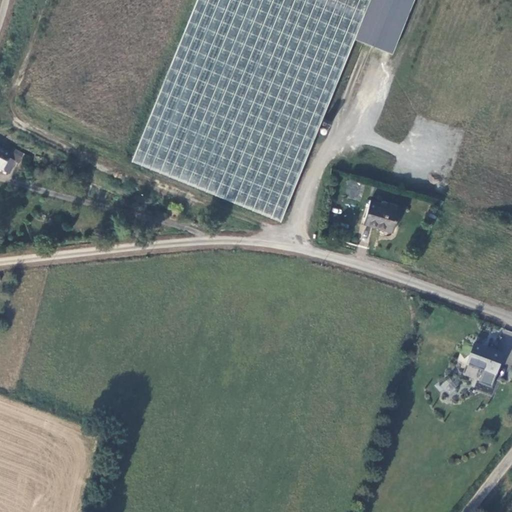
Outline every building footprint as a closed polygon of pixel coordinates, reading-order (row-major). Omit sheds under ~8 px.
[(198,0),(132,164),(280,226),(355,43),(373,0),(198,0)] [(373,0),(355,43),(391,58),(415,0),(373,0)] [(0,161),(12,168),(26,175),(33,177),(34,173),(32,173),(31,172),(30,170),(30,168),(32,166),(34,166),(37,166),(37,163),(14,150),(0,142),(0,161)] [(391,231),(392,228),(396,209),(377,204),(366,201),(361,224),(391,231)] [(503,352),(476,342),(468,361),(497,371),(503,352)] [(474,387),(489,392),(491,386),(476,382),(474,387)]
